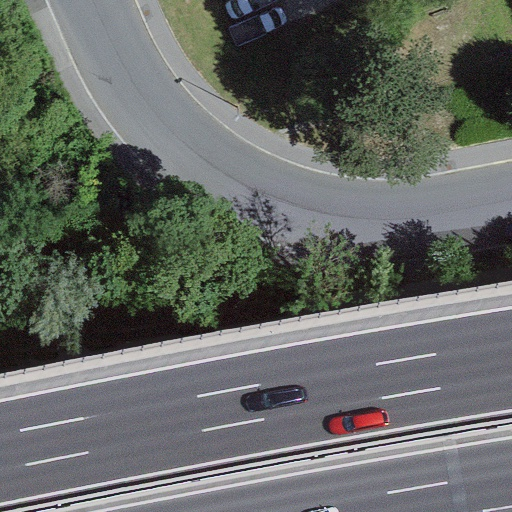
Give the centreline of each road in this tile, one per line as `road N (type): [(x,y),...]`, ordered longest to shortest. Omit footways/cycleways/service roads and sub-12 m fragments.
road 1 (residential): [(511,202),(435,216),(340,217),(262,196),(185,151),(126,83),(93,0)]
road 2 (motorway): [(511,359),(0,452)]
road 3 (track): [(0,185),(174,511)]
road 4 (motorway): [(384,511),(511,490)]
